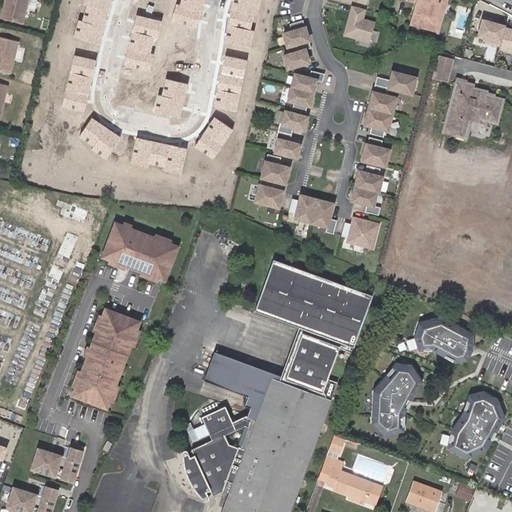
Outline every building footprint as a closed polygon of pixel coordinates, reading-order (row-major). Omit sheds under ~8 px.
[(5,0),(1,19),(23,24),(28,0),(5,0)] [(111,0),(84,0),(83,5),(86,6),(82,21),(78,20),(74,37),(100,44),(111,0)] [(203,0),(180,0),(179,5),(177,5),(172,21),(196,28),(203,0)] [(260,0),(233,0),(225,43),(251,48),(254,31),(249,30),(253,13),(258,14),(260,0)] [(409,0),(410,1),(415,2),(408,25),(437,33),(445,0),(409,0)] [(363,9),(349,6),(342,35),(366,41),(371,23),(360,20),(363,9)] [(161,21),(136,15),(124,65),(149,71),(161,21)] [(490,19),(482,17),(476,36),(486,39),(485,42),(499,46),(504,27),(504,26),(489,22),(490,19)] [(310,48),(302,21),(289,25),(291,32),(282,34),(286,48),(295,45),(297,52),(284,56),(287,68),(307,62),(304,50),(310,48)] [(511,29),(504,27),(499,46),(498,49),(511,52),(511,29)] [(0,37),(0,72),(10,75),(18,42),(0,37)] [(451,80),(454,56),(439,54),(436,78),(451,80)] [(96,61),(74,56),(63,106),(84,111),(96,61)] [(247,60),(225,56),(215,107),(237,111),(247,60)] [(322,74),(308,70),(306,78),(294,75),(292,85),(301,87),(299,93),(290,91),(288,100),(293,102),(291,109),(305,113),(307,105),(310,106),(316,81),(320,82),(322,74)] [(418,81),(396,75),(393,84),(380,80),(376,96),(373,95),(365,126),(375,128),(373,136),(387,140),(389,132),(392,132),(400,101),(390,98),(391,92),(414,97),(418,81)] [(457,77),(444,130),(466,136),(471,118),(484,121),(485,119),(498,122),(504,98),(493,95),(494,93),(487,91),(487,90),(472,86),(473,83),(465,81),(466,79),(457,77)] [(187,85),(165,80),(162,96),(158,95),(154,113),(180,119),(187,85)] [(307,117),(285,111),(281,124),(284,124),(280,139),(277,138),(274,147),(272,154),(295,160),(300,144),(294,142),(297,128),(303,130),(307,117)] [(233,130),(213,117),(194,147),(213,160),(233,130)] [(121,137),(92,118),(80,137),(94,146),(92,150),(107,160),(121,137)] [(188,148),(136,137),(131,163),(148,167),(149,164),(165,167),(164,171),(182,175),(188,148)] [(381,143),(368,140),(366,147),(363,146),(359,162),(383,168),(387,153),(379,151),(381,143)] [(418,171),(434,172),(436,150),(420,148),(418,171)] [(276,158),(263,155),(261,162),(260,162),(256,178),(257,178),(255,186),(254,185),(250,201),(270,207),(274,191),(268,189),(270,182),(276,183),(280,167),(275,166),(276,158)] [(379,175),(365,171),(363,178),(357,177),(350,202),(366,207),(364,214),(378,218),(380,210),(373,208),(379,183),(377,182),(379,175)] [(300,203),(292,202),(289,215),(296,217),(296,220),(327,228),(325,233),(334,235),(338,222),(329,219),(333,205),(302,197),(300,203)] [(101,259),(169,281),(182,241),(115,219),(101,259)] [(353,226),(345,224),(341,237),(349,239),(348,243),(373,249),(379,225),(369,222),(368,227),(353,223),(353,226)] [(185,484),(188,488),(191,491),(194,494),(198,496),(203,498),(207,499),(208,499),(209,499),(210,498),(210,497),(210,496),(225,490),(229,480),(234,482),(222,511),(290,511),(332,399),(330,398),(325,388),(340,349),(349,345),(355,347),(374,295),(275,258),(256,310),(300,327),(283,374),(217,349),(205,379),(249,396),(246,404),(251,407),(235,420),(227,405),(203,416),(205,422),(188,430),(193,441),(210,433),(213,438),(193,448),(188,450),(188,449),(187,448),(185,448),(184,448),(182,453),(180,457),(180,462),(179,466),(180,471),(181,475),(183,480),(185,484)] [(143,327),(146,319),(108,305),(105,313),(102,312),(95,330),(98,331),(93,344),(90,344),(86,354),(89,355),(84,370),(80,369),(74,385),(78,386),(75,395),(112,409),(114,402),(118,403),(125,384),(122,383),(136,345),(139,346),(146,328),(143,327)] [(474,334),(441,316),(419,322),(413,336),(435,348),(455,363),(464,368),(473,350),(474,334)] [(412,365),(396,363),(372,390),(371,423),(385,437),(404,431),(401,410),(405,404),(422,379),(412,365)] [(484,391),(469,395),(461,415),(451,429),(446,448),(466,459),(487,450),(505,417),(498,399),(484,391)] [(346,435),(335,431),(330,444),(341,448),(346,435)] [(87,448),(72,443),(62,478),(77,483),(87,448)] [(67,452),(41,444),(33,468),(59,477),(67,452)] [(346,460),(327,454),(320,472),(331,476),(329,481),(336,484),(336,487),(351,492),(350,496),(366,502),(375,479),(343,467),(346,460)] [(408,497),(436,509),(445,489),(416,478),(408,497)] [(455,493),(469,498),(474,487),(460,481),(455,493)] [(64,487),(47,482),(37,511),(61,511),(66,500),(60,498),(64,487)] [(36,511),(42,492),(15,483),(7,507),(23,511),(36,511)] [(408,502),(406,507),(420,511),(432,511),(433,511),(408,502)]
